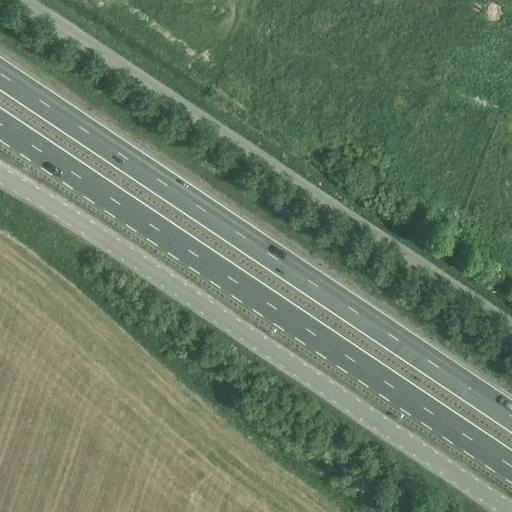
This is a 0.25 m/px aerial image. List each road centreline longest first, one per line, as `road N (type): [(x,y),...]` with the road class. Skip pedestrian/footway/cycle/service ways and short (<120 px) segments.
road 1 (trunk): [(511,417),(0,76)]
road 2 (trunk): [(0,126),(511,463)]
road 3 (unclassified): [(0,183),(510,511)]
road 4 (unclassified): [(511,327),(20,0)]
